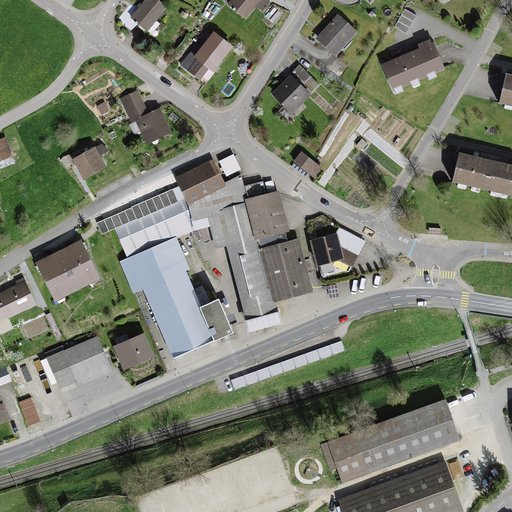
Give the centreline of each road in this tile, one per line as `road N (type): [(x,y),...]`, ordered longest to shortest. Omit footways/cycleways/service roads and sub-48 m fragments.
road 1 (primary): [(0,456),(368,303),(423,295)]
road 2 (residential): [(0,276),(226,132)]
road 3 (residential): [(374,229),(506,0)]
road 4 (unknown): [(484,432),(338,481),(330,490),(338,511)]
road 5 (unclassified): [(374,229),(226,132)]
road 6 (unclassified): [(226,132),(92,33)]
road 7 (unclassified): [(309,0),(226,132)]
road 8 (residential): [(92,33),(54,89),(0,123)]
